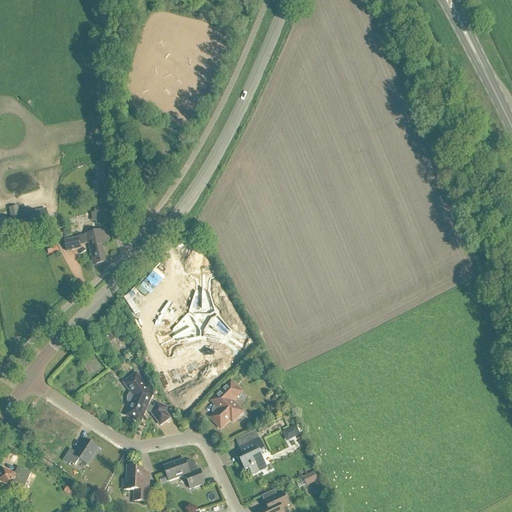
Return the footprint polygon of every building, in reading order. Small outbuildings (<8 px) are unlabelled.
[(188,15),(207,21),(210,11),(191,5),(188,15)] [(20,205),(11,207),(14,223),(23,221),(20,205)] [(109,224),(108,209),(100,210),(101,225),(109,224)] [(46,210),(30,213),(33,229),(50,226),(46,210)] [(67,253),(81,250),(81,247),(88,245),(92,264),(96,264),(96,266),(105,264),(101,247),(108,245),(105,231),(86,236),(78,237),(79,238),(64,242),(67,253)] [(164,335),(162,339),(163,341),(164,344),(167,346),(185,344),(201,341),(222,342),(239,344),(245,343),(248,341),(248,338),(247,335),(232,323),(216,315),(211,296),(205,279),(201,278),(199,277),(198,277),(195,277),(193,279),(188,294),(185,314),(176,322),(164,335)] [(109,345),(117,340),(113,334),(105,339),(109,345)] [(261,359),(252,361),(254,370),(263,368),(261,359)] [(144,374),(150,369),(144,361),(138,366),(144,374)] [(137,375),(124,384),(129,391),(131,390),(133,393),(129,395),(129,397),(128,398),(127,400),(128,402),(128,404),(129,406),(131,407),(127,417),(141,423),(146,411),(152,414),(152,415),(161,427),(171,420),(166,413),(168,409),(156,404),(154,409),(148,406),(152,396),(137,375)] [(189,389),(182,375),(171,381),(175,390),(176,389),(177,392),(179,391),(179,390),(180,389),(182,393),(189,389)] [(230,421),(231,423),(233,423),(243,413),(233,403),(242,393),(231,383),(211,402),(216,407),(214,409),(213,411),(213,413),(214,415),(210,419),(221,430),(230,421)] [(296,426),(282,434),(287,443),(301,436),(296,426)] [(240,439),(244,447),(240,449),(245,460),(241,462),(245,472),(249,470),(253,477),(267,470),(260,454),(264,452),(259,440),(255,432),(240,439)] [(85,440),(76,454),(70,450),(63,461),(69,466),(71,463),(75,466),(79,461),(87,466),(98,449),(85,440)] [(186,463),(185,461),(164,468),(169,483),(182,478),(187,481),(191,490),(206,485),(200,470),(198,471),(196,464),(190,462),(186,463)] [(15,475),(3,470),(0,476),(0,483),(10,488),(12,484),(24,489),(31,474),(18,468),(15,475)] [(135,503),(148,503),(149,476),(143,475),(143,469),(128,468),(127,482),(123,482),(123,491),(135,492),(135,503)] [(302,478),(306,487),(318,482),(314,473),(302,478)] [(67,488),(64,493),(72,497),(75,492),(67,488)] [(264,502),(265,509),(259,511),(289,511),(287,508),(290,506),(283,494),(277,497),(274,491),(262,497),(264,502)]
